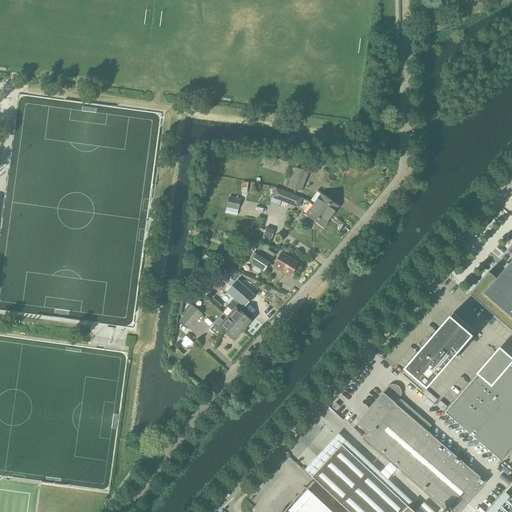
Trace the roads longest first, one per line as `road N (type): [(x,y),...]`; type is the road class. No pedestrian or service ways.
road 1 (residential): [(123,511),(401,179),(404,0)]
road 2 (unclassified): [(214,506),(511,171)]
